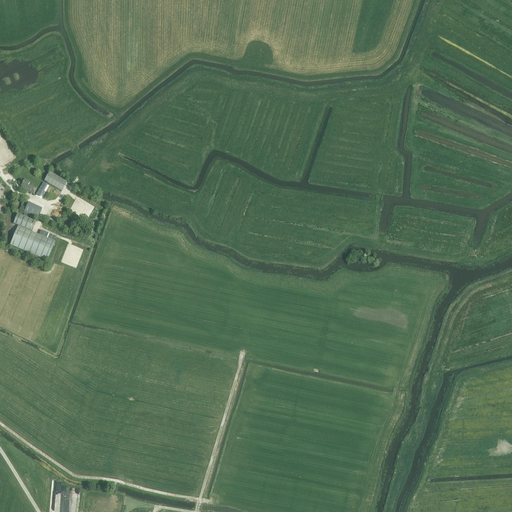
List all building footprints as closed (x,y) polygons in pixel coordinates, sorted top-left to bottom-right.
[(49,172),(44,181),(61,191),(66,183),(49,172)] [(20,185),(21,186),(21,187),(24,189),(34,194),(37,189),(29,185),(30,183),(24,180),(24,181),(23,180),(21,180),(20,180),(19,180),(19,181),(18,182),(18,184),(19,185),(20,185)] [(39,197),(46,184),(43,183),(36,195),(39,197)] [(24,212),(37,219),(42,209),(28,203),(24,212)] [(17,214),(13,224),(32,232),(36,222),(17,214)] [(56,220),(45,215),(43,219),(55,224),(56,220)] [(18,227),(10,245),(47,261),(55,242),(54,242),(39,236),(18,227)]
